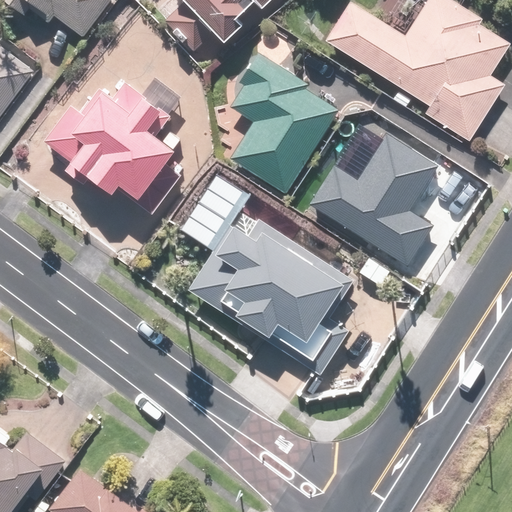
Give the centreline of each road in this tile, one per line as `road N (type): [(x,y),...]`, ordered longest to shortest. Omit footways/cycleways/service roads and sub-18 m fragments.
road 1 (secondary): [(511,270),(371,492)]
road 2 (residential): [(0,258),(199,408)]
road 3 (residential): [(199,408),(255,423),(371,492)]
road 4 (residential): [(303,511),(226,453),(199,408)]
